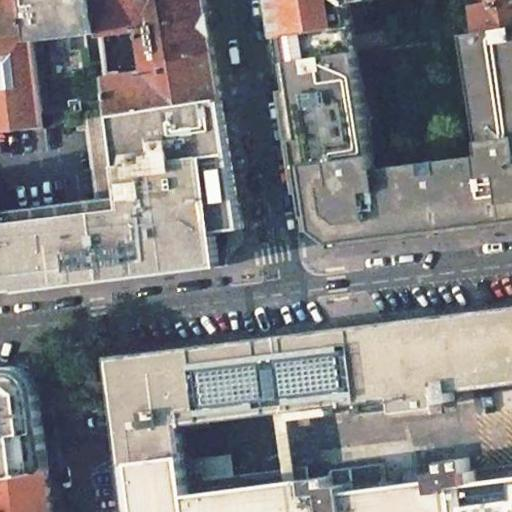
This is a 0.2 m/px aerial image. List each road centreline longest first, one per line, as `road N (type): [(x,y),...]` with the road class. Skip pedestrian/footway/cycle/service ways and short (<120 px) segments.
road 1 (residential): [(285,291),(239,0)]
road 2 (residential): [(511,263),(285,291)]
road 3 (residential): [(285,291),(59,319)]
road 4 (residential): [(84,511),(55,359),(59,319)]
